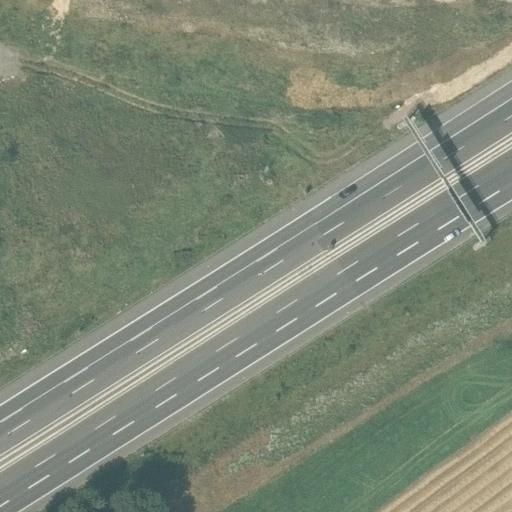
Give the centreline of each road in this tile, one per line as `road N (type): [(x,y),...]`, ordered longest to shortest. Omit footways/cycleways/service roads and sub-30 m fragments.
road 1 (motorway): [(511,113),(0,439)]
road 2 (motorway): [(0,488),(511,165)]
road 3 (track): [(511,392),(354,511)]
